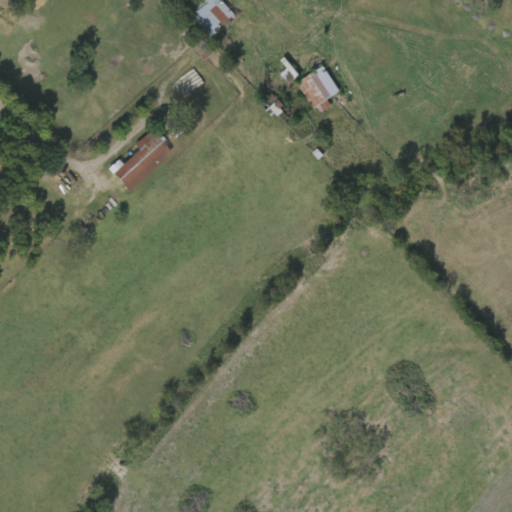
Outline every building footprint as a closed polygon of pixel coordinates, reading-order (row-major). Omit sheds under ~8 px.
[(231,28),(216,42),(192,14),(197,9),(193,4),(197,0),(225,0),(237,13),(226,23),(231,28)] [(214,49),(205,57),(165,14),(175,5),(214,49)] [(325,64),(342,90),(330,98),(334,104),(323,111),(319,105),(316,108),(298,82),(306,77),(303,73),(311,67),(314,72),(325,64)] [(306,117),(318,109),(315,103),(327,94),(310,69),(285,86),(306,117)] [(287,106),(278,115),(276,112),(273,115),(261,103),(273,91),(287,106)] [(165,125),(157,132),(167,143),(170,141),(174,145),(171,148),(173,149),(127,191),(106,168),(152,126),(154,127),(161,121),(165,125)]
